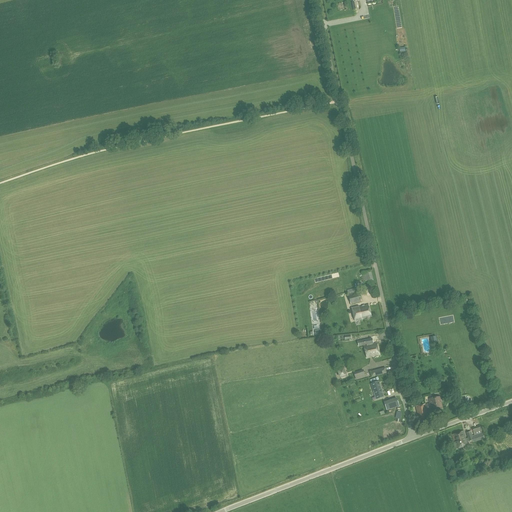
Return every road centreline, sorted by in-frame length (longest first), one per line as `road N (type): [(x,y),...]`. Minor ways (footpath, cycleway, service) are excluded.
road 1 (unclassified): [(412,437),(318,0)]
road 2 (unclassified): [(221,511),(412,437)]
